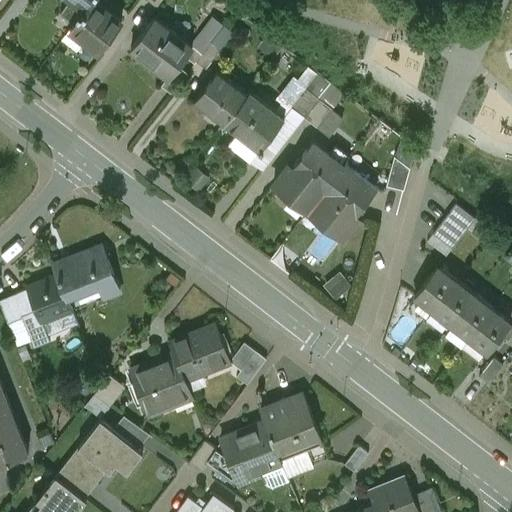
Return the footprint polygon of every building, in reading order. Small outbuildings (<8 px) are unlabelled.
[(84,11),(70,0),(61,12),(74,23),(84,11)] [(70,0),(84,11),(92,0),(70,0)] [(122,20),(96,0),(92,0),(84,11),(74,23),(71,28),(99,50),(122,20)] [(193,46),(155,17),(132,47),(154,64),(152,67),(167,79),(168,79),(179,65),(193,46)] [(193,46),(203,54),(212,42),(217,35),(225,25),(215,17),(193,46)] [(234,32),(225,25),(217,35),(227,42),(234,32)] [(203,54),(198,61),(207,68),(221,50),(212,42),(203,54)] [(179,65),(168,79),(167,79),(162,85),(172,93),(188,72),(179,65)] [(248,93),(218,69),(195,99),(225,122),(248,93)] [(306,87),(291,106),(305,117),(320,98),(306,87)] [(285,117),(251,90),(248,93),(225,122),(238,132),(260,149),(285,117)] [(334,108),(320,98),(305,117),(319,128),(334,108)] [(251,161),(260,149),(238,132),(229,144),(251,161)] [(346,163),(314,138),(292,166),(291,167),(323,192),(346,163)] [(411,167),(396,156),(387,185),(405,189),(411,167)] [(323,192),(291,167),(292,166),(289,163),(275,182),(309,209),(323,192)] [(377,187),(346,163),(323,192),(355,216),(356,215),(377,187)] [(355,216),(323,192),(309,209),(343,236),(359,216),(356,215),(355,216)] [(476,218),(457,203),(449,213),(468,228),(476,218)] [(468,228),(449,213),(442,223),(461,237),(468,228)] [(461,237),(442,223),(434,233),(453,248),(461,237)] [(102,245),(53,264),(58,275),(66,297),(98,285),(103,297),(120,291),(102,245)] [(439,264),(415,295),(433,309),(457,278),(439,264)] [(335,296),(352,286),(342,270),(326,281),(335,296)] [(58,275),(27,287),(28,288),(41,322),(42,322),(71,310),(66,297),(58,275)] [(457,278),(433,309),(451,323),(475,292),(457,278)] [(28,288),(13,294),(22,317),(34,347),(50,340),(42,322),(41,322),(28,288)] [(475,292),(451,323),(469,337),(493,306),(475,292)] [(13,294),(0,299),(0,301),(8,323),(22,317),(13,294)] [(511,320),(493,306),(469,337),(488,351),(511,320)] [(216,324),(171,342),(175,352),(186,379),(231,361),(216,324)] [(231,361),(230,362),(241,371),(257,350),(245,341),(231,361)] [(241,371),(237,377),(247,384),(268,358),(257,350),(241,371)] [(175,352),(131,370),(148,413),(192,395),(186,379),(175,352)] [(504,363),(494,356),(480,375),(489,382),(504,363)] [(0,396),(9,393),(0,368),(0,396)] [(126,385),(110,373),(95,393),(111,405),(126,385)] [(0,463),(31,453),(9,393),(0,396),(0,463)] [(304,393),(261,410),(266,421),(280,458),(306,448),(306,446),(321,440),(321,442),(323,441),(304,393)] [(150,433),(124,414),(114,427),(132,442),(139,447),(150,433)] [(101,417),(56,473),(84,496),(85,496),(107,468),(111,470),(118,461),(128,470),(143,450),(139,447),(132,442),(114,427),(101,417)] [(266,421),(221,439),(226,452),(227,455),(237,481),(263,471),(282,463),(280,458),(266,421)] [(206,439),(190,461),(201,469),(206,463),(217,448),(206,439)] [(368,453),(360,446),(346,464),(355,471),(368,453)] [(217,448),(206,463),(216,470),(227,455),(226,452),(224,453),(217,448)] [(282,463),(263,471),(269,484),(273,486),(287,480),(287,481),(289,480),(282,463)] [(56,473),(36,498),(44,505),(39,511),(71,511),(84,496),(56,473)] [(407,476),(369,491),(375,505),(377,511),(442,511),(432,486),(414,494),(407,476)] [(203,506),(187,495),(175,511),(229,511),(233,507),(213,492),(203,506)]
